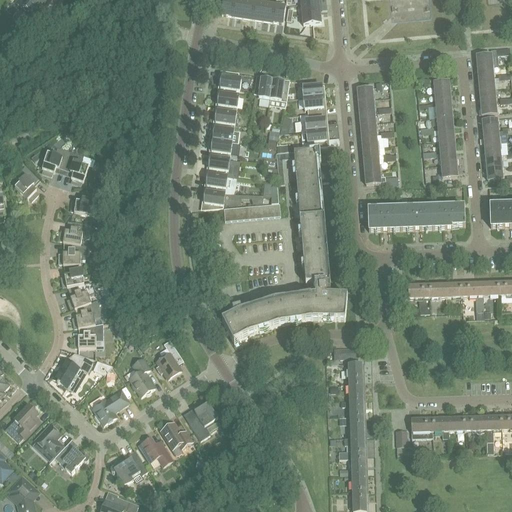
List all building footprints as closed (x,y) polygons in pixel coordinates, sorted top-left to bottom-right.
[(53,0),(19,0),(16,5),(30,15),(24,24),(32,30),(53,0)] [(227,0),(224,0),(222,17),(232,19),(235,1),(227,0)] [(235,1),(232,19),(242,21),(245,3),(235,1)] [(245,3),(242,21),(253,22),(255,4),(245,3)] [(255,4),(253,22),(263,24),(265,6),(255,4)] [(109,5),(105,11),(115,18),(120,12),(109,5)] [(265,6),(263,24),(273,25),(275,7),(265,6)] [(319,6),(301,7),(302,17),(320,16),(319,6)] [(275,7),(273,25),(283,27),(286,9),(275,7)] [(320,16),(302,17),(303,28),(321,27),(320,16)] [(477,58),(478,70),(493,69),(492,57),(477,58)] [(494,81),(493,69),(478,70),(479,82),(494,81)] [(221,91),(237,93),(240,94),(241,81),(241,80),(241,82),(238,81),(239,76),(223,73),(222,82),(219,82),(218,91),(221,91)] [(270,102),(273,81),(265,80),(265,82),(256,81),(254,97),(259,98),(259,100),(258,100),(270,102)] [(273,81),(270,102),(287,105),(290,85),(281,84),(281,82),(273,81)] [(479,82),(480,94),(495,93),(494,81),(479,82)] [(435,85),(436,97),(451,95),(450,83),(435,85)] [(304,101),(325,99),(325,91),(322,91),(322,88),(300,85),(300,90),(303,90),(304,101)] [(357,92),(358,104),(374,102),(373,90),(357,92)] [(237,93),(221,91),(219,99),(217,99),(216,108),(218,108),(237,111),(239,98),(238,98),(238,99),(236,99),(237,93)] [(480,94),(481,106),(496,105),(495,93),(480,94)] [(436,97),(437,109),(452,107),(451,95),(436,97)] [(325,99),(304,101),(305,113),(305,112),(308,112),(308,118),(327,116),(324,116),(323,107),(326,107),(325,99)] [(358,104),(360,116),(375,114),(374,102),(358,104)] [(496,105),(481,106),(482,118),(497,117),(496,105)] [(452,107),(437,109),(438,121),(453,119),(452,107)] [(216,125),(231,128),(235,128),(237,111),(218,108),(217,117),(215,116),(213,125),(216,125)] [(376,126),(375,114),(360,116),(361,128),(376,126)] [(327,116),(308,118),(300,118),(302,135),(328,133),(327,125),(325,125),(324,117),(327,116)] [(438,121),(439,133),(454,131),(453,119),(438,121)] [(292,122),(284,120),(280,137),(288,136),(292,122)] [(484,135),(499,134),(498,122),(483,123),(484,135)] [(231,132),(231,128),(216,125),(214,134),(212,134),(210,139),(210,142),(233,145),(235,132),(231,132)] [(281,127),(272,126),(271,133),(280,134),(281,127)] [(362,140),(377,138),(376,126),(361,128),(362,140)] [(485,147),(500,146),(499,139),(504,138),(504,136),(510,136),(509,130),(503,131),(503,134),(499,134),(484,135),(485,147)] [(455,143),(454,131),(439,133),(440,145),(455,143)] [(329,141),(328,133),(302,135),(303,152),(327,150),(326,141),(329,141)] [(378,150),(377,138),(362,140),(363,152),(378,150)] [(76,140),(74,146),(82,148),(84,143),(76,140)] [(277,142),(269,141),(268,150),(276,151),(277,142)] [(231,158),(233,145),(210,142),(209,145),(209,151),(212,152),(211,160),(229,163),(230,158),(231,158)] [(440,145),(441,157),(456,155),(455,143),(440,145)] [(485,147),(486,159),(501,158),(500,146),(485,147)] [(55,176),(55,175),(56,170),(65,173),(71,155),(58,150),(55,157),(48,155),(42,171),(44,172),(43,176),(52,179),(53,175),(55,176)] [(379,162),(378,150),(363,152),(364,164),(379,162)] [(283,161),(295,160),(306,286),(311,286),(312,299),(310,299),(312,299),(329,298),(330,298),(331,285),(319,160),(320,159),(320,163),(321,163),(320,152),(277,156),(279,188),(285,187),(283,161)] [(84,185),(89,169),(82,166),(84,159),(71,155),(65,173),(73,176),(71,181),(73,182),(72,185),(81,188),(82,185),(84,185)] [(441,157),(442,169),(457,167),(456,155),(441,157)] [(486,159),(487,171),(502,170),(501,158),(486,159)] [(230,163),(229,163),(211,160),(209,160),(207,168),(210,169),(209,177),(228,180),(230,163)] [(379,162),(364,164),(365,176),(380,174),(379,162)] [(457,167),(442,169),(443,176),(438,177),(438,179),(433,179),(433,185),(439,185),(439,181),(443,181),(458,179),(457,167)] [(37,193),(34,190),(33,189),(39,182),(25,169),(15,179),(21,184),(15,190),(28,202),(29,201),(32,204),(39,197),(36,194),(37,193)] [(503,182),(502,170),(487,171),(488,183),(503,182)] [(381,186),(380,174),(365,176),(366,188),(381,186)] [(228,180),(209,177),(206,177),(205,186),(207,186),(206,194),(225,197),(228,180)] [(386,181),(386,184),(386,190),(399,188),(398,180),(386,181)] [(223,211),(225,197),(206,194),(204,194),(203,203),(205,203),(203,213),(223,211)] [(103,198),(84,195),(83,204),(77,203),(76,205),(73,204),(71,214),(75,214),(75,216),(92,219),(93,211),(101,212),(103,198)] [(511,208),(491,209),(492,230),(511,229),(511,208)] [(402,233),(433,232),(432,210),(401,211),(402,233)] [(433,232),(453,231),(453,229),(466,229),(466,226),(465,226),(464,210),(432,210),(433,232)] [(370,234),(391,233),(402,233),(401,211),(369,212),(370,234)] [(81,248),(82,240),(89,242),(91,231),(92,228),(73,225),(71,234),(65,233),(65,234),(61,234),(60,243),(64,244),(63,245),(69,246),(81,248)] [(88,249),(81,248),(69,246),(69,255),(63,255),(63,257),(59,257),(59,267),(63,267),(63,268),(69,268),(81,268),(81,267),(88,267),(88,260),(88,249)] [(67,291),(73,290),(73,289),(84,287),(83,280),(90,278),(88,267),(81,267),(81,268),(69,268),(71,277),(65,278),(65,280),(61,280),(63,290),(67,289),(67,291)] [(92,285),(84,287),(73,289),(73,290),(76,298),(70,300),(71,302),(67,303),(71,312),(74,311),(75,312),(81,310),(80,310),(91,306),(91,305),(89,299),(96,296),(92,285)] [(409,296),(409,302),(415,301),(423,301),(429,301),(430,301),(431,301),(439,301),(447,300),(453,300),(461,300),(469,300),(476,299),(476,301),(476,309),(483,309),(483,299),(490,299),(498,299),(500,299),(501,305),(507,305),(507,300),(507,298),(511,298),(511,285),(502,285),(484,286),(408,288),(409,296)] [(348,299),(330,298),(329,298),(312,299),(312,302),(311,302),(293,304),(275,307),(258,312),(241,318),(240,316),(242,315),(241,312),(241,310),(233,312),(234,315),(235,318),(222,323),(233,345),(249,338),(263,333),(280,328),(295,325),(297,325),(312,323),(329,323),(345,323),(348,299)] [(98,303),(91,305),(91,306),(80,310),(81,310),(82,318),(76,319),(76,321),(73,321),(74,331),(78,330),(78,332),(84,331),(84,330),(96,328),(95,328),(94,321),(102,320),(98,303)] [(120,325),(114,333),(119,337),(126,329),(120,325)] [(85,339),(79,339),(79,340),(75,340),(75,350),(79,350),(79,352),(96,351),(96,344),(104,344),(104,326),(95,328),(96,328),(84,330),(84,331),(85,339)] [(144,341),(137,347),(143,354),(150,349),(144,341)] [(182,374),(178,368),(173,359),(179,355),(170,343),(164,347),(170,356),(157,364),(168,382),(182,374)] [(358,361),(358,356),(358,352),(334,352),(334,362),(358,361)] [(60,386),(68,390),(79,370),(88,375),(92,368),(78,360),(74,367),(64,361),(60,369),(61,369),(54,381),(53,381),(58,384),(58,385),(60,387),(60,386)] [(143,362),(133,369),(137,375),(136,378),(130,382),(133,387),(132,389),(135,393),(137,393),(142,399),(146,397),(147,397),(150,397),(151,395),(151,393),(155,391),(145,375),(150,372),(143,362)] [(97,364),(94,372),(105,377),(113,368),(97,364)] [(352,471),(353,511),(366,511),(362,366),(349,367),(351,441),(346,441),(346,448),(352,448),(352,453),(352,455),(339,455),(339,462),(349,462),(350,471),(352,471)] [(115,376),(113,375),(108,375),(107,375),(106,383),(115,384),(115,376)] [(0,401),(5,396),(6,395),(3,393),(4,393),(10,387),(0,378),(0,401)] [(106,403),(93,412),(96,417),(95,419),(99,424),(101,424),(104,429),(117,420),(114,414),(116,413),(117,414),(130,406),(122,393),(107,403),(106,403)] [(210,438),(210,437),(205,430),(218,421),(210,408),(211,408),(211,407),(211,406),(212,406),(212,405),(211,405),(211,404),(211,403),(210,403),(209,403),(208,402),(208,403),(207,403),(206,404),(206,405),(205,405),(205,406),(206,407),(206,408),(207,408),(205,409),(204,408),(195,414),(198,419),(189,425),(201,444),(210,438)] [(25,441),(40,425),(42,424),(37,419),(38,417),(37,416),(38,415),(37,413),(36,412),(34,412),(33,412),(29,408),(24,413),(22,413),(20,414),(19,415),(19,416),(19,418),(11,427),(25,441)] [(511,419),(412,422),(412,436),(427,435),(428,442),(435,441),(435,435),(444,435),(444,442),(450,442),(450,435),(488,433),(488,456),(495,456),(495,445),(495,433),(511,432),(511,419)] [(174,452),(180,448),(182,451),(193,445),(186,434),(181,437),(174,426),(171,428),(169,427),(165,430),(165,432),(162,434),(174,452)] [(35,449),(41,455),(43,455),(45,453),(46,454),(48,452),(55,459),(64,449),(57,442),(61,437),(50,427),(35,443),(37,445),(35,447),(35,449)] [(397,434),(397,439),(398,451),(407,450),(407,434),(397,434)] [(140,449),(150,465),(158,461),(163,470),(173,463),(162,446),(156,449),(151,441),(140,449)] [(65,472),(66,471),(72,477),(76,473),(76,474),(78,472),(78,471),(84,464),(85,465),(86,465),(87,465),(88,464),(89,464),(89,463),(89,462),(89,461),(89,460),(88,460),(88,459),(87,459),(86,459),(85,459),(84,460),(83,461),(82,459),(82,458),(74,451),(70,455),(65,450),(55,461),(61,466),(60,467),(65,472)] [(9,452),(5,457),(10,461),(14,457),(9,452)] [(0,482),(2,485),(13,473),(3,464),(5,461),(0,456),(0,482)] [(141,462),(135,466),(132,461),(118,470),(119,471),(117,472),(117,471),(116,470),(115,470),(115,469),(114,469),(113,470),(112,470),(112,471),(111,471),(111,472),(111,473),(111,474),(112,474),(112,475),(113,475),(114,475),(115,475),(116,475),(125,489),(134,483),(132,480),(140,475),(142,478),(149,474),(141,462)] [(206,464),(198,462),(196,469),(204,471),(206,464)] [(14,474),(7,482),(12,486),(19,478),(14,474)] [(40,495),(37,493),(23,480),(10,493),(12,495),(9,499),(13,503),(14,502),(17,505),(19,511),(35,511),(33,503),(40,495)] [(173,498),(169,491),(164,494),(167,501),(173,498)] [(114,505),(112,505),(106,502),(102,511),(137,511),(139,508),(118,499),(116,504),(114,505)]
